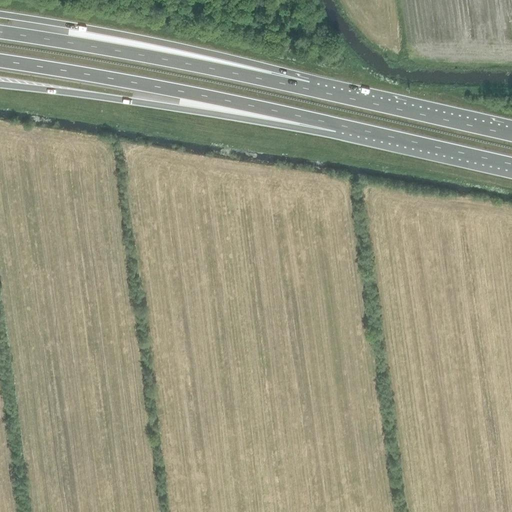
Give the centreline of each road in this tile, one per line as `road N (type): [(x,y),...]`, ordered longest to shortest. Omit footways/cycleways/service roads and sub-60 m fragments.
road 1 (trunk): [(0,61),(338,125)]
road 2 (trunk): [(0,85),(338,125)]
road 3 (trunk): [(308,90),(0,16)]
road 4 (trunk): [(308,90),(0,32)]
road 5 (trunk): [(511,136),(308,90)]
road 6 (trunk): [(338,125),(511,165)]
